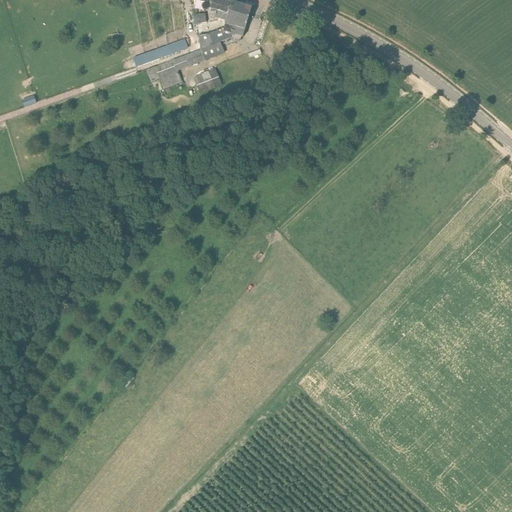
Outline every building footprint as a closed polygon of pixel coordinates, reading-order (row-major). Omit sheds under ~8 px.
[(220,30),(209,34),(199,36),(200,46),(218,39),(220,43),(230,39),(232,34),(231,34),(240,5),(232,3),(231,3),(222,0),(219,0),(216,11),(214,18),(223,21),(220,30)] [(231,34),(232,34),(243,37),(251,8),(240,5),(231,34)] [(194,25),(206,23),(204,14),(193,16),(194,25)] [(203,58),(204,61),(205,61),(225,53),(224,53),(220,43),(218,39),(200,46),(200,50),(201,51),(203,58)] [(135,68),(187,49),(184,40),(132,59),(135,68)] [(260,50),(248,54),(250,58),(261,54),(260,50)] [(195,52),(185,56),(189,67),(199,63),(195,52)] [(147,70),(146,71),(151,82),(159,79),(163,90),(182,82),(178,71),(174,60),(172,61),(147,70)] [(222,86),(215,69),(199,75),(194,80),(200,94),(222,86)] [(33,98),(22,102),(24,108),(35,104),(33,98)]
